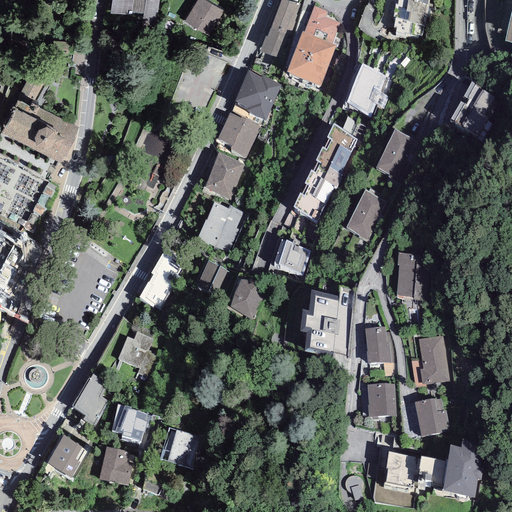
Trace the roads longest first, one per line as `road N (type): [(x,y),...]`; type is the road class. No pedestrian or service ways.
road 1 (residential): [(58,414),(175,209),(269,0)]
road 2 (residential): [(372,454),(346,452),(360,301),(441,98),(459,77)]
road 3 (residential): [(100,0),(81,152),(0,379)]
road 4 (residential): [(258,277),(347,75),(343,5)]
